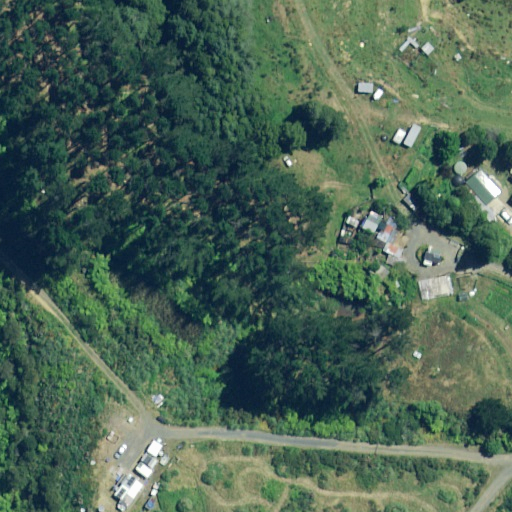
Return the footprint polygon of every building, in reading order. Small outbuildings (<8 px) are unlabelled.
[(417,129),(409,126),(401,143),(409,146),(417,129)] [(500,192),(478,169),(458,188),(470,201),(476,196),(485,206),(500,192)] [(375,225),(365,219),(360,228),(371,234),(375,225)] [(381,251),(392,258),(406,237),(385,223),(376,238),(386,245),(381,251)] [(387,272),(377,265),(371,274),(381,280),(387,272)] [(448,294),(444,275),(417,281),(421,299),(448,294)]
